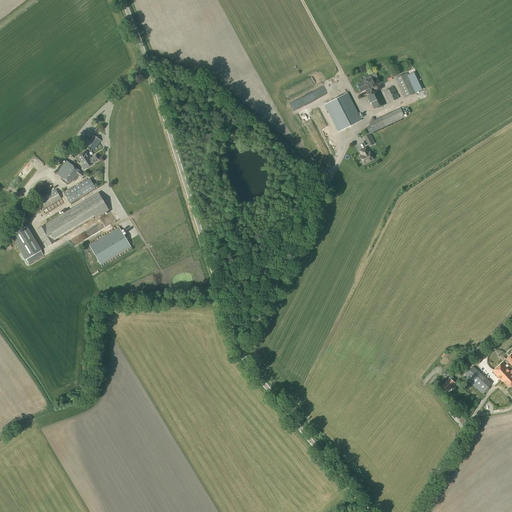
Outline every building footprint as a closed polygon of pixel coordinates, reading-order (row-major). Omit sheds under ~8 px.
[(394,79),(404,98),(416,93),(406,73),(394,79)] [(367,95),(373,93),(371,89),(375,87),(370,75),(362,79),(363,82),(357,84),(361,92),(365,90),(367,95)] [(385,92),(390,102),(398,99),(393,88),(385,92)] [(385,105),(378,90),(373,93),(367,95),(370,103),(371,103),(374,110),(385,105)] [(361,120),(347,93),(325,105),(339,132),(361,120)] [(366,127),(370,134),(405,118),(401,108),(369,123),(370,125),(366,127)] [(371,145),(375,144),(370,134),(367,136),(371,145)] [(94,150),(101,141),(95,136),(87,145),(94,150)] [(360,157),(364,164),(373,159),(369,152),(368,152),(366,148),(360,151),(362,154),(363,155),(360,157)] [(86,151),(77,157),(81,164),(84,170),(94,164),(100,160),(96,155),(91,158),(86,151)] [(81,177),(83,174),(67,161),(57,174),(70,184),(77,174),(81,177)] [(70,203),(95,188),(90,179),(64,194),(70,203)] [(53,191),(52,189),(50,190),(51,192),(37,200),(43,210),(61,199),(56,189),(53,191)] [(96,218),(109,210),(98,193),(37,230),(47,247),(56,242),(55,240),(95,216),(96,218)] [(26,212),(30,208),(26,204),(22,208),(26,212)] [(16,227),(22,217),(18,215),(12,224),(16,227)] [(44,257),(41,251),(42,250),(27,226),(11,236),(25,260),(26,259),(30,265),(44,257)] [(119,228),(90,246),(101,265),(131,247),(119,228)] [(83,241),(89,235),(86,231),(79,237),(83,241)] [(511,369),(510,372),(502,363),(492,371),(502,382),(503,382),(508,388),(511,384),(511,353),(505,359),(511,366),(511,369)] [(482,394),(491,383),(473,367),(464,377),(482,394)] [(448,391),(455,383),(449,378),(442,386),(448,391)]
